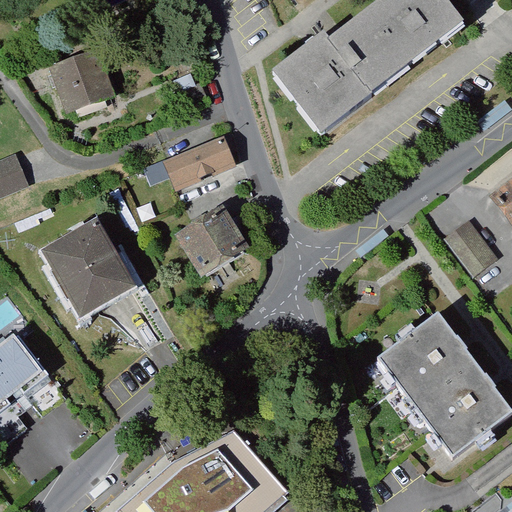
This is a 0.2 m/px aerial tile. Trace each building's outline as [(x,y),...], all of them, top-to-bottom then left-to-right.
[(94,0),(97,10),(132,0),(94,0)] [(440,0),(395,0),(337,42),(331,33),(261,83),(308,148),(466,35),(440,0)] [(49,68),(70,126),(119,108),(98,50),(49,68)] [(60,184),(4,111),(0,113),(0,203),(11,220),(60,184)] [(165,164),(177,194),(238,171),(226,141),(165,164)] [(511,182),(492,198),(511,223),(511,182)] [(227,209),(180,240),(209,284),(256,253),(227,209)] [(470,228),(445,246),(474,286),(499,268),(470,228)] [(104,234),(46,272),(93,343),(151,304),(104,234)] [(376,379),(453,476),(511,430),(511,417),(442,328),(376,379)] [(21,339),(0,355),(0,371),(26,408),(55,386),(21,339)] [(0,371),(0,428),(26,408),(0,371)] [(180,464),(121,511),(275,511),(289,500),(242,437),(180,464)]
